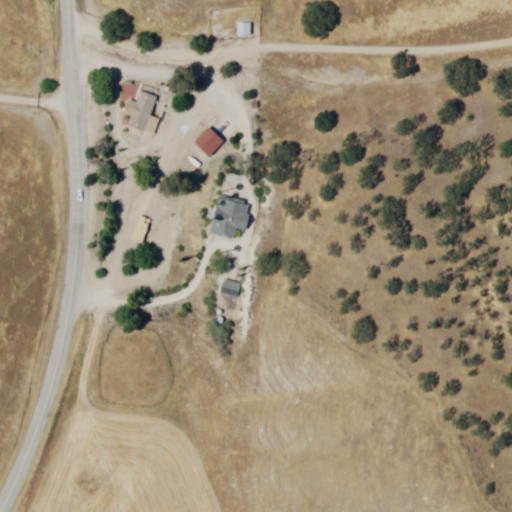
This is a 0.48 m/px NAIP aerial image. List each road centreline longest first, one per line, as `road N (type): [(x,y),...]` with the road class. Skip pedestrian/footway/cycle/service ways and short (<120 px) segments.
road 1 (tertiary): [(0,510),(47,395),(76,248),(65,0)]
road 2 (track): [(357,0),(39,34),(0,31)]
